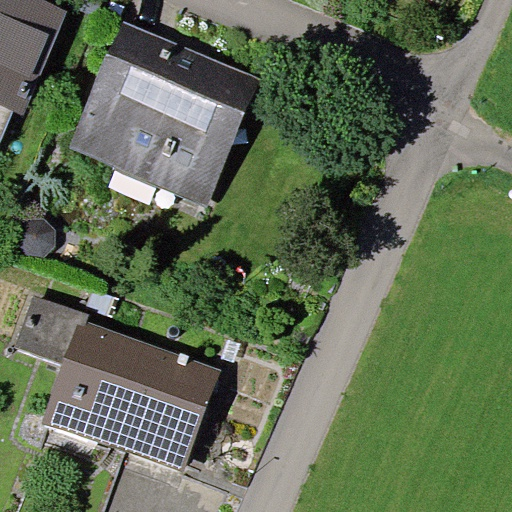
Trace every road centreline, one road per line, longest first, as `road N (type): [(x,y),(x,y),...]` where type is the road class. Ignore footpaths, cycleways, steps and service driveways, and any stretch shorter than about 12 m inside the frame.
road 1 (residential): [(270,511),(439,128)]
road 2 (residential): [(226,0),(453,96)]
